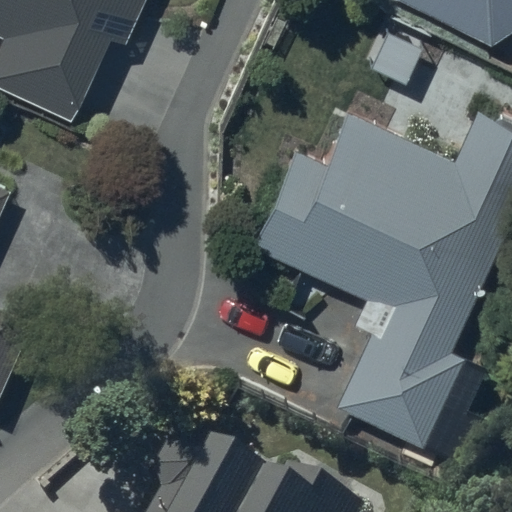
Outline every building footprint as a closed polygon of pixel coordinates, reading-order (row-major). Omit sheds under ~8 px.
[(0,0),(0,34),(2,36),(0,40),(0,85),(70,118),(108,33),(124,40),(142,0),(0,0)] [(511,0),(403,0),(488,41),(511,25),(511,0)] [(453,155),(345,108),(322,161),(293,149),(250,247),(367,298),(355,324),(371,331),(338,408),(425,445),(464,356),(451,351),(511,210),(511,128),(473,111),(453,155)] [(0,398),(34,322),(0,307),(0,208),(8,190),(0,186),(0,398)] [(162,511),(344,511),(289,483),(285,492),(210,453),(204,466),(178,452),(161,485),(165,507),(162,511)]
